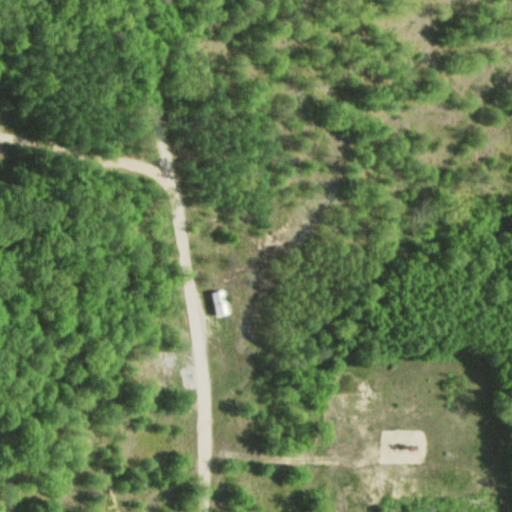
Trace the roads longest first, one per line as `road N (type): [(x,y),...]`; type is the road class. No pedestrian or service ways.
road 1 (residential): [(208,511),(205,403),(149,158),(131,0)]
road 2 (track): [(206,420),(322,347),(372,297),(472,160),(511,86)]
